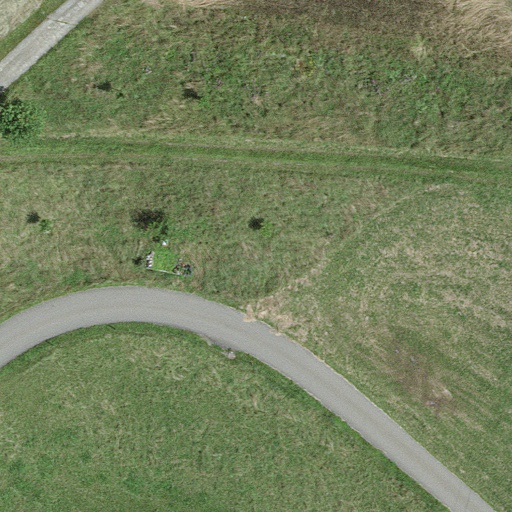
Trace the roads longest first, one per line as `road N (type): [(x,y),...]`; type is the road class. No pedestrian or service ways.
road 1 (unclassified): [(471,511),(375,423),(305,372),(192,312),(96,307),(43,319),(0,346)]
road 2 (track): [(511,186),(99,159),(0,167)]
road 3 (track): [(113,0),(0,106)]
